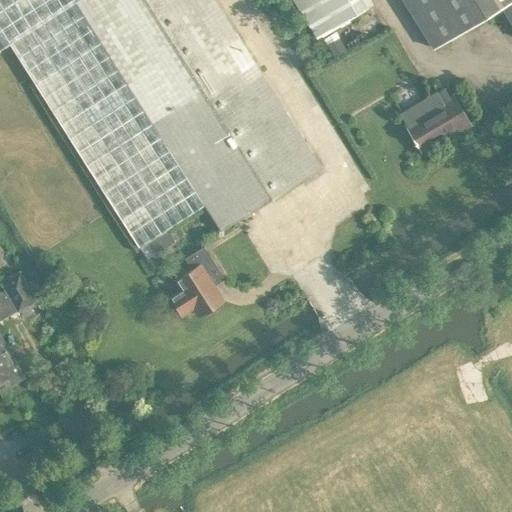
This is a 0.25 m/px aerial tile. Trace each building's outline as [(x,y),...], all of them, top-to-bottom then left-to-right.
[(320,166),(251,58),(214,0),(0,0),(0,49),(9,44),(138,246),(204,204),(220,229),(320,166)] [(291,0),(315,39),(368,7),(364,0),(291,0)] [(511,24),(511,0),(402,0),(433,48),(500,6),(511,24)] [(329,48),(334,57),(346,50),(341,41),(329,48)] [(447,134),(468,121),(453,95),(443,101),(437,91),(399,114),(421,152),(448,136),(447,134)] [(154,252),(173,240),(167,231),(148,243),(154,252)] [(182,289),(170,297),(181,314),(193,306),(199,315),(222,300),(208,277),(219,270),(204,246),(185,259),(192,269),(176,279),(182,289)] [(19,272),(1,282),(6,291),(3,290),(1,290),(0,290),(0,320),(17,310),(35,300),(19,272)] [(0,388),(1,390),(23,377),(0,336),(0,388)]
